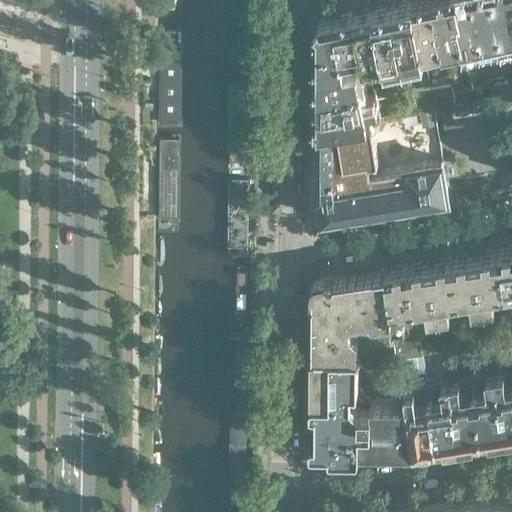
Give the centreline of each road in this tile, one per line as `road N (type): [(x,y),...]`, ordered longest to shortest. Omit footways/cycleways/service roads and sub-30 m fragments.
road 1 (secondary): [(74,469),(80,39)]
road 2 (residential): [(295,0),(291,257)]
road 3 (residential): [(289,499),(291,257)]
road 4 (residential): [(511,462),(289,499)]
road 5 (residential): [(291,257),(511,223)]
